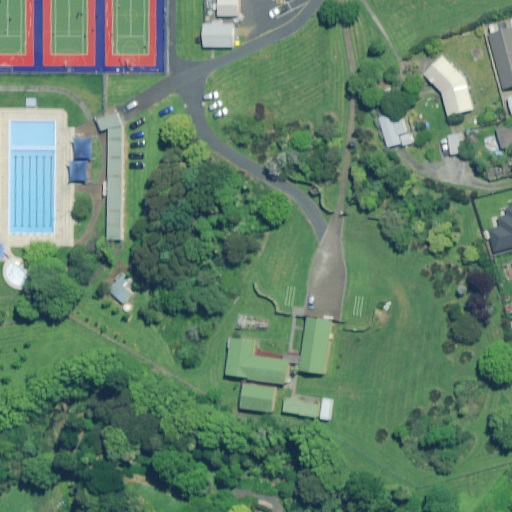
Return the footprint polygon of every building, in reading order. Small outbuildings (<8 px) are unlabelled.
[(245,0),(221,0),(221,14),(245,14),(245,0)] [(237,22),(208,22),(207,47),(236,47),(237,22)] [(511,23),(488,29),(503,90),(511,87),(511,23)] [(489,71),(475,35),(461,41),(475,76),(489,71)] [(314,36),(287,36),(286,80),(313,80),(314,36)] [(455,44),(446,49),(452,61),(461,56),(455,44)] [(278,50),(248,50),(247,96),(277,97),(278,50)] [(449,117),(474,111),(466,79),(444,56),(424,74),(443,94),(449,117)] [(407,133),(399,106),(378,112),(388,148),(414,141),(411,131),(407,133)] [(511,147),(511,125),(496,130),(502,150),(511,147)] [(461,154),(456,135),(447,137),(452,156),(461,154)] [(126,138),(112,138),(108,231),(123,232),(126,138)] [(428,170),(416,162),(412,169),(424,177),(428,170)] [(497,209),(498,214),(486,217),(490,233),(496,252),(511,247),(511,199),(505,202),(506,207),(497,209)] [(130,282),(124,275),(108,291),(121,305),(131,295),(124,288),(130,282)] [(326,380),(335,320),(307,316),(298,376),(326,380)] [(260,345),(231,340),(226,378),(287,387),(291,364),(257,359),(260,345)] [(284,390),(244,384),(240,409),(280,415),(284,390)] [(324,402),(286,396),(283,416),(322,421),(324,402)]
